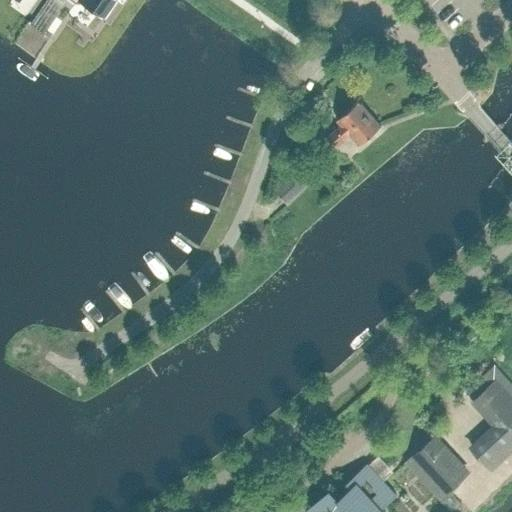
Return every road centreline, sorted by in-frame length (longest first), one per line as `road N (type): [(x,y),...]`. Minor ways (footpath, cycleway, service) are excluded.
road 1 (residential): [(77,365),(161,309),(211,263),(241,217),(294,88),(369,2)]
road 2 (unclassified): [(172,511),(511,243)]
road 3 (unknown): [(194,0),(271,54),(308,67)]
